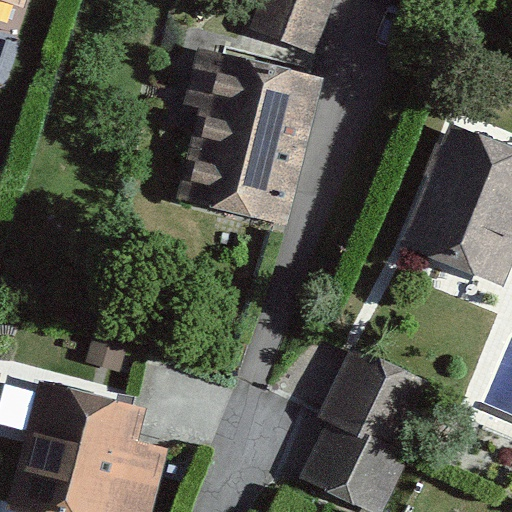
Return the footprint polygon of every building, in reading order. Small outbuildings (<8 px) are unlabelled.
[(311,56),(330,0),(255,0),(244,32),(311,56)] [(290,227),(323,76),(201,49),(189,105),(201,109),(192,156),(212,160),(201,208),(290,227)] [(504,287),(511,266),(511,145),(454,123),(405,248),(504,287)] [(433,379),(353,347),(300,478),(381,510),(433,379)] [(146,398),(40,373),(7,510),(16,511),(150,511),(167,446),(136,439),(146,398)]
